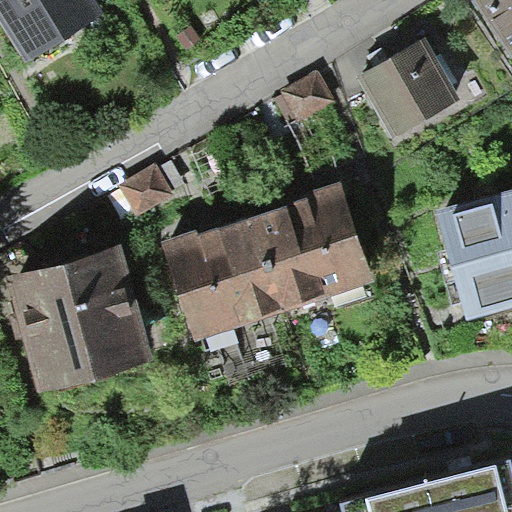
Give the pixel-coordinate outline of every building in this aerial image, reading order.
[(96,0),(0,0),(0,27),(23,66),(107,18),(96,0)] [(511,0),(477,0),(511,56),(511,0)] [(420,47),(361,81),(400,147),(458,112),(420,47)] [(311,66),(272,90),(295,126),(334,102),(311,66)] [(345,182),(162,236),(195,346),(216,340),(228,379),(288,362),(276,322),(378,292),(345,182)] [(511,195),(439,214),(472,326),(511,315),(511,195)] [(122,242),(1,271),(33,403),(154,373),(122,242)] [(511,511),(511,484),(506,457),(362,489),(366,511),(511,511)] [(304,511),(301,496),(245,509),(245,511),(304,511)]
